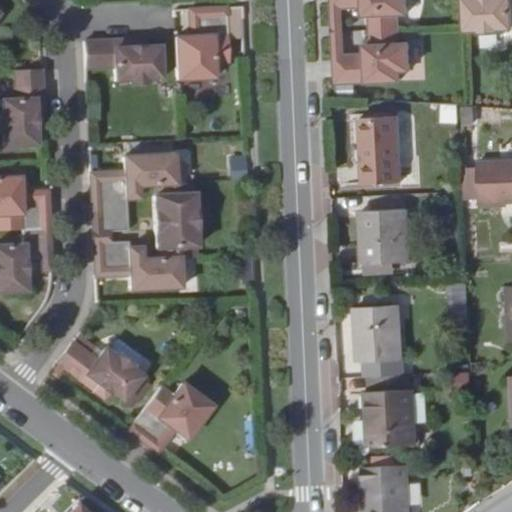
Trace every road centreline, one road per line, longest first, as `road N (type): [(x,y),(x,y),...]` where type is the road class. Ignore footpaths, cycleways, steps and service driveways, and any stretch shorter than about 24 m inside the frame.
road 1 (secondary): [(289,0),(310,504)]
road 2 (residential): [(8,396),(60,321),(72,266),(62,14),(45,0)]
